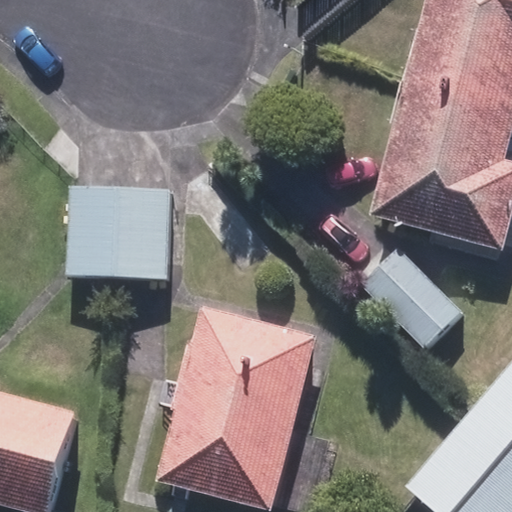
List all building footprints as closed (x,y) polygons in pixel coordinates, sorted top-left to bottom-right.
[(511,0),(419,0),(405,79),(511,107),(511,0)] [(366,226),(497,260),(511,201),(511,175),(496,171),(511,109),(511,107),(405,79),(366,226)] [(127,288),(166,289),(168,199),(102,196),(66,195),(63,286),(127,288)] [(356,297),(418,361),(461,320),(399,256),(377,277),(356,297)] [(153,491),(233,511),(265,511),(308,349),(197,321),(187,359),(181,358),(165,420),(171,421),(153,491)] [(511,511),(511,366),(402,497),(420,511),(511,511)] [(0,511),(41,511),(43,507),(65,418),(0,400),(0,511)]
